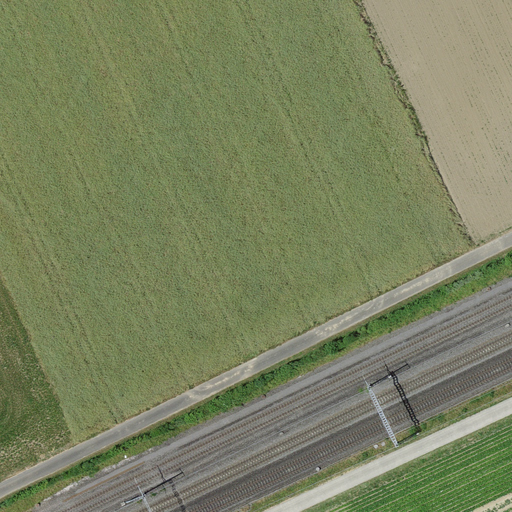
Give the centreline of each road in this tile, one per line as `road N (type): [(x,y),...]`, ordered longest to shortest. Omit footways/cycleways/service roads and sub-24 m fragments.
road 1 (track): [(511,240),(0,493)]
road 2 (track): [(290,511),(511,409)]
